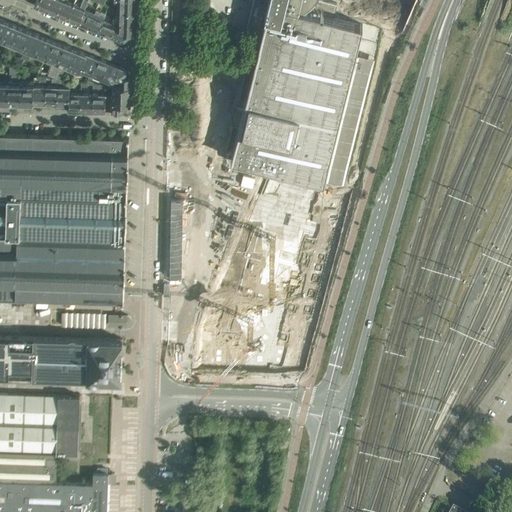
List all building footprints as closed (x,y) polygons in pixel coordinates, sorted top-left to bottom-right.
[(35,0),(35,3),(34,4),(44,8),(56,13),(60,0),(35,0)] [(60,0),(56,13),(67,18),(78,22),(83,8),(86,0),(60,0)] [(122,0),(113,0),(114,5),(118,6),(118,11),(133,12),(133,0),(122,0)] [(204,332),(202,369),(275,372),(302,370),(311,337),(316,317),(332,258),(338,234),(348,199),(313,198),(318,178),(324,179),(362,24),(285,5),(286,0),(253,0),(246,28),(262,32),(239,128),(242,129),(236,153),(271,162),(270,166),(259,195),(246,230),(236,254),(220,292),(204,332)] [(366,0),(409,10),(413,0),(366,0)] [(83,8),(78,22),(88,26),(95,9),(90,7),(89,10),(83,8)] [(95,9),(88,26),(98,30),(102,21),(104,17),(99,14),(100,11),(95,9)] [(113,17),(113,21),(117,23),(132,23),(133,12),(118,11),(117,17),(113,17)] [(0,18),(0,38),(11,43),(18,26),(1,19),(0,18)] [(102,21),(98,30),(110,35),(123,41),(132,35),(117,28),(113,27),(114,26),(102,21)] [(117,23),(117,28),(132,35),(132,23),(117,23)] [(18,26),(11,43),(25,49),(25,51),(24,50),(21,57),(27,60),(30,53),(29,53),(30,51),(45,57),(52,40),(24,28),(18,26)] [(45,57),(43,59),(51,62),(48,71),(49,71),(47,75),(55,78),(56,77),(57,72),(58,72),(58,70),(63,72),(66,64),(79,69),(85,53),(52,40),(45,57)] [(85,53),(79,69),(90,74),(97,58),(85,53)] [(97,58),(90,74),(102,78),(108,63),(97,58)] [(108,63),(102,78),(113,83),(115,79),(119,67),(108,63)] [(0,83),(0,102),(33,103),(33,86),(33,85),(17,84),(17,82),(18,82),(19,75),(23,75),(23,67),(11,64),(9,64),(9,74),(12,74),(12,82),(13,82),(13,84),(0,83)] [(119,67),(115,79),(122,82),(122,86),(130,87),(131,77),(126,70),(119,67)] [(63,87),(57,87),(57,104),(68,104),(69,93),(69,87),(69,84),(69,81),(63,79),(63,80),(63,87)] [(45,86),(33,86),(33,103),(45,104),(45,86)] [(57,87),(45,86),(45,104),(57,104),(57,87)] [(109,96),(109,99),(112,100),(125,100),(130,105),(130,87),(122,86),(114,86),(113,96),(109,96)] [(94,94),(93,111),(105,111),(105,99),(105,96),(105,88),(103,88),(102,94),(94,94)] [(68,104),(68,110),(81,111),(82,94),(69,93),(68,104)] [(82,94),(81,111),(93,111),(94,94),(82,94)] [(112,100),(111,111),(122,112),(130,105),(125,100),(112,100)] [(0,297),(4,298),(13,298),(122,301),(123,302),(129,137),(54,135),(49,135),(44,135),(38,135),(33,135),(28,135),(23,134),(10,134),(0,133),(0,297)] [(63,311),(62,325),(105,327),(106,313),(90,313),(90,319),(82,318),(83,312),(63,311)] [(107,327),(121,327),(125,327),(128,327),(130,326),(131,323),(132,321),(131,319),(130,317),(128,315),(125,314),(108,314),(107,327)] [(0,375),(121,380),(121,379),(122,340),(0,335),(0,375)] [(0,392),(0,511),(106,511),(108,483),(111,483),(111,474),(108,474),(93,473),(93,482),(56,481),(57,452),(77,453),(79,396),(66,395),(55,395),(18,394),(8,393),(0,392)]
